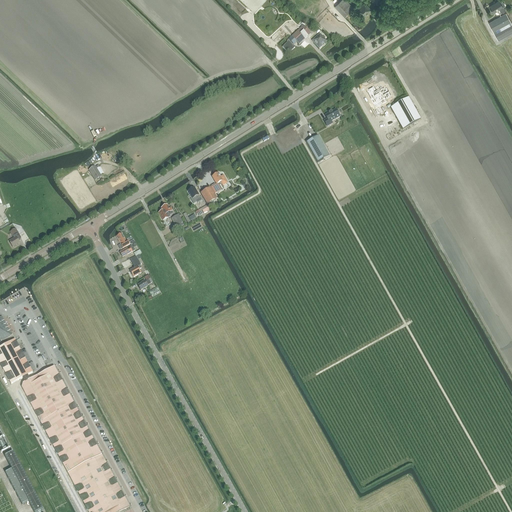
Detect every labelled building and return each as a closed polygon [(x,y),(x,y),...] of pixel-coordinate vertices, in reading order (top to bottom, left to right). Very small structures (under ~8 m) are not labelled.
[(257,0),(249,9),(253,11),(263,0),(257,0)] [(344,17),(354,8),(345,0),(341,0),(334,7),(344,17)] [(493,14),(499,10),(501,13),(506,10),(503,7),(505,6),(503,2),(500,3),(499,1),(490,7),(491,9),(491,10),(490,11),(492,13),(493,14)] [(363,17),(371,10),(365,3),(357,10),(363,17)] [(511,33),(511,24),(511,22),(506,13),(488,23),(498,41),(511,33)] [(292,37),(296,41),(299,45),(311,34),(303,26),(292,37)] [(323,32),(320,34),(318,36),(312,41),(319,49),(329,40),(323,32)] [(295,50),(287,40),(283,44),(290,53),(295,50)] [(377,97),(383,93),(379,85),(372,88),(373,89),(367,93),(370,99),(376,95),(377,97)] [(415,111),(417,110),(415,107),(413,108),(408,99),(391,108),(403,130),(420,120),(415,111)] [(325,116),(327,120),(324,121),(327,127),(332,124),(331,122),(340,117),(338,114),(338,113),(338,112),(337,111),(336,110),(332,112),(331,112),(329,113),(325,116)] [(306,143),(314,157),(317,163),(329,156),(318,136),(306,143)] [(95,181),(102,177),(95,167),(89,171),(95,181)] [(212,177),(216,185),(214,184),(211,186),(211,188),(201,194),(208,205),(217,199),(215,194),(221,190),(219,187),(222,185),(223,186),(228,183),(223,176),(220,178),(218,174),(212,177)] [(202,201),(200,199),(194,188),(188,192),(193,199),(191,200),(194,204),(197,203),(202,201)] [(162,208),(161,209),(162,211),(158,213),(159,215),(159,216),(160,217),(163,221),(170,217),(170,216),(173,214),(172,212),(173,212),(171,208),(169,209),(167,205),(164,207),(163,206),(162,207),(162,208)] [(207,205),(204,207),(199,210),(201,215),(210,210),(207,205)] [(177,230),(184,226),(178,215),(171,219),(177,230)] [(14,238),(9,241),(13,248),(20,243),(18,240),(21,238),(16,229),(10,232),(14,238)] [(117,237),(120,244),(123,249),(129,245),(127,241),(126,241),(122,234),(117,237)] [(127,248),(120,252),(123,257),(130,253),(135,250),(132,244),(126,248),(127,248)] [(141,265),(136,256),(130,259),(135,268),(130,271),(132,274),(131,275),(132,277),(133,277),(134,278),(141,274),(139,270),(141,269),(140,266),(141,265)] [(147,285),(153,282),(149,275),(144,278),(146,281),(145,282),(145,281),(141,283),(142,284),(138,286),(141,291),(148,287),(147,285)] [(0,341),(1,341),(12,335),(2,317),(0,317),(0,341)] [(33,373),(15,340),(0,347),(0,363),(11,385),(33,373)] [(91,461),(92,462),(68,474),(88,511),(120,511),(129,507),(102,456),(95,460),(95,459),(101,455),(54,367),(21,385),(68,473),(91,461)] [(75,386),(80,398),(84,396),(79,384),(75,386)] [(33,511),(41,511),(44,510),(13,453),(5,457),(12,470),(5,473),(22,505),(29,502),(33,511)]
